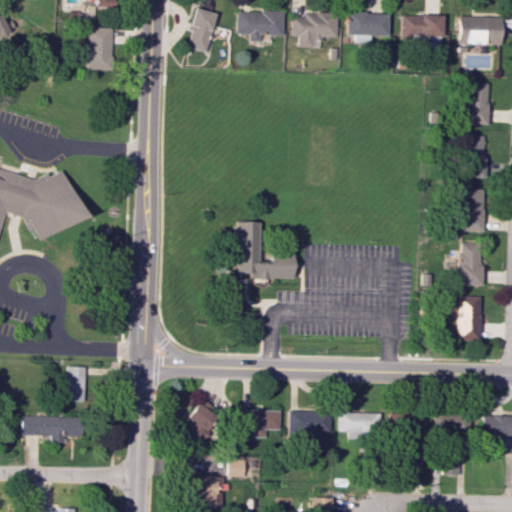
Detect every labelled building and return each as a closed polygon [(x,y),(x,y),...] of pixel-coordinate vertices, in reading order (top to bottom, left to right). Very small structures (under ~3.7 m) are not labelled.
[(184,46),(202,51),(213,12),(192,7),(185,30),(188,31),(184,46)] [(257,34),(280,35),(280,11),(233,10),(233,33),(246,34),(246,41),(257,41),(257,34)] [(333,38),(334,12),(301,11),(301,17),(288,16),(288,36),(295,36),(294,46),(311,46),(311,37),(333,38)] [(343,34),(384,36),(385,13),(344,11),(343,34)] [(398,35),(439,36),(439,14),(398,14),(398,35)] [(496,44),(497,16),(454,15),(454,43),(496,44)] [(83,69),(109,69),(110,27),(84,27),(83,69)] [(484,124),(485,82),(463,82),(463,124),(484,124)] [(482,136),(461,135),(460,177),(481,177),(482,136)] [(0,172),(25,181),(39,172),(42,176),(54,169),(82,215),(36,242),(19,213),(0,207),(0,172)] [(480,189),(459,189),(458,230),(479,231),(480,189)] [(236,223),(259,223),(257,263),(271,263),(271,255),(293,256),(292,278),(234,276),(236,223)] [(455,284),(477,285),(478,243),(457,242),(455,284)] [(453,338),(475,339),(476,296),(454,296),(453,338)] [(453,300),(440,300),(439,313),(453,314),(453,300)] [(81,401),(82,366),(63,365),(62,400),(81,401)] [(188,420),(179,432),(195,443),(215,417),(195,402),(184,417),(188,420)] [(276,429),(277,410),(239,409),(238,428),(251,428),(251,436),(262,437),(262,429),(276,429)] [(285,434),(327,433),(327,409),(285,411),(285,434)] [(335,431),(345,431),(345,435),(377,435),(377,412),(335,412),(335,431)] [(467,415),(432,414),(431,433),(466,434),(467,415)] [(46,435),(46,442),(60,442),(61,435),(79,436),(79,417),(18,415),(17,435),(46,435)] [(511,435),(511,431),(511,415),(478,415),(478,434),(511,435)] [(456,457),(439,457),(439,474),(456,474),(456,457)] [(224,475),(241,476),(241,459),(225,458),(224,475)] [(219,507),(219,489),(221,489),(220,474),(192,475),(193,508),(219,507)] [(327,511),(328,497),(309,496),(308,511),(327,511)]
